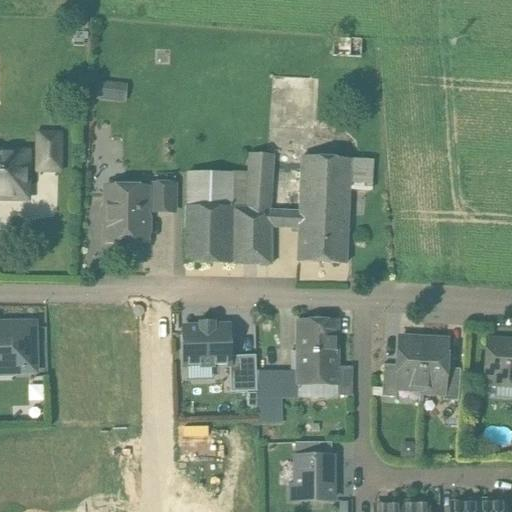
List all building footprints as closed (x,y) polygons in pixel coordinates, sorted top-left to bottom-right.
[(362,40),(334,39),(333,57),(361,59),(362,40)] [(98,82),(97,101),(126,103),(127,84),(98,82)] [(25,156),(0,155),(0,197),(24,198),(25,156)] [(245,210),(186,208),(185,265),(230,265),(231,266),(270,266),(270,228),(272,212),(269,212),(273,157),(249,155),(247,175),(245,210)] [(350,161),(301,158),(299,191),(348,194),(348,191),(350,161)] [(371,163),(350,161),(348,191),(369,192),(371,163)] [(247,175),(187,174),(186,208),(245,210),(247,175)] [(174,186),(151,185),(150,213),(173,214),(174,186)] [(124,193),(107,193),(106,208),(103,212),(103,221),(106,224),(106,243),(144,244),(145,189),(128,189),(124,193)] [(348,194),(299,191),(298,213),(298,230),(296,263),(345,265),(348,194)] [(298,213),(272,212),(270,228),(298,230),(298,213)] [(337,322),(296,322),(296,373),(296,387),(298,387),(336,387),(337,387),(337,368),(337,322)] [(33,325),(0,325),(0,366),(13,366),(13,373),(34,373),(33,325)] [(183,329),(184,368),(229,366),(229,358),(228,328),(213,328),(213,326),(199,326),(199,329),(183,329)] [(422,342),(398,341),(397,367),(395,389),(396,389),(419,390),(422,342)] [(446,344),(422,342),(419,390),(419,394),(443,396),(445,370),(446,344)] [(511,344),(487,342),(485,380),(511,382),(511,344)] [(229,366),(230,394),(256,393),(255,357),(229,358),(229,366)] [(397,367),(383,366),(381,398),(396,399),(396,389),(395,389),(397,367)] [(352,368),(337,368),(337,387),(336,387),(336,396),(352,396),(352,368)] [(460,371),(445,370),(443,396),(442,402),(458,403),(460,371)] [(298,396),(298,387),(296,387),(296,373),(257,373),(257,396),(274,396),(298,396)] [(274,396),(257,396),(258,432),(275,432),(274,396)] [(0,445),(0,485),(20,485),(18,444),(0,445)] [(331,444),(295,444),(295,460),(331,460),(331,444)] [(331,460),(295,460),(295,487),(289,487),(289,502),(300,502),(332,502),(332,460),(331,460)]
